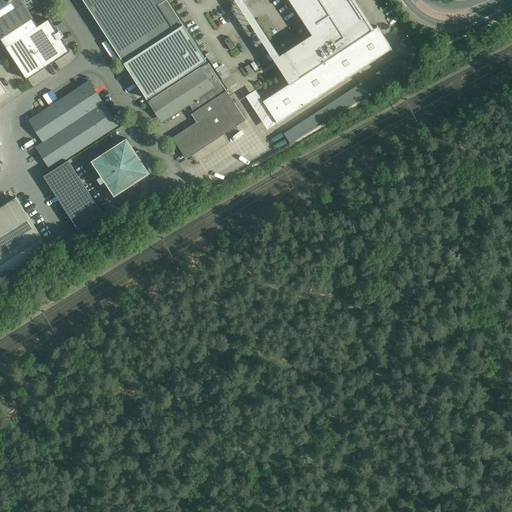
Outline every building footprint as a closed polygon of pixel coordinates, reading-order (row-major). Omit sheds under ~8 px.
[(38,3),(36,0),(0,0),(0,37),(1,39),(33,18),(28,10),(38,3)] [(166,0),(97,0),(88,7),(124,62),(182,24),(166,0)] [(289,0),(312,34),(283,53),(299,78),(372,29),(353,0),(289,0)] [(390,9),(385,11),(391,22),(396,19),(390,9)] [(53,10),(47,13),(53,23),(59,19),(53,10)] [(70,51),(49,19),(6,47),(27,79),(70,51)] [(182,24),(124,62),(124,63),(125,63),(132,74),(144,92),(145,94),(149,99),(199,67),(207,62),(182,24)] [(392,48),(377,26),(372,29),(299,78),(296,79),(263,101),(278,123),(392,48)] [(408,35),(401,38),(406,48),(413,45),(408,35)] [(229,38),(224,40),(231,51),(235,48),(229,38)] [(226,91),(207,62),(199,67),(200,68),(180,81),(185,88),(178,92),(182,97),(176,101),(181,109),(188,104),(193,112),(226,91)] [(28,152),(36,147),(51,169),(118,126),(89,81),(13,130),(28,152)] [(127,83),(130,90),(135,87),(132,81),(127,83)] [(185,88),(180,81),(150,101),(163,121),(181,109),(176,101),(182,97),(178,92),(185,88)] [(230,120),(240,113),(226,91),(193,112),(192,113),(197,121),(173,137),(179,146),(191,138),(192,139),(227,116),(230,120)] [(187,158),(244,120),(240,113),(230,120),(227,116),(192,139),(191,138),(179,146),(187,158)] [(243,128),(252,121),(249,117),(240,125),(243,128)] [(135,152),(127,138),(93,160),(115,195),(149,172),(139,159),(142,157),(138,150),(135,152)] [(241,152),(244,158),(253,154),(250,148),(241,152)] [(26,162),(28,167),(36,165),(34,159),(26,162)] [(43,176),(78,229),(102,213),(67,161),(43,176)] [(0,265),(42,239),(16,198),(0,207),(0,265)]
